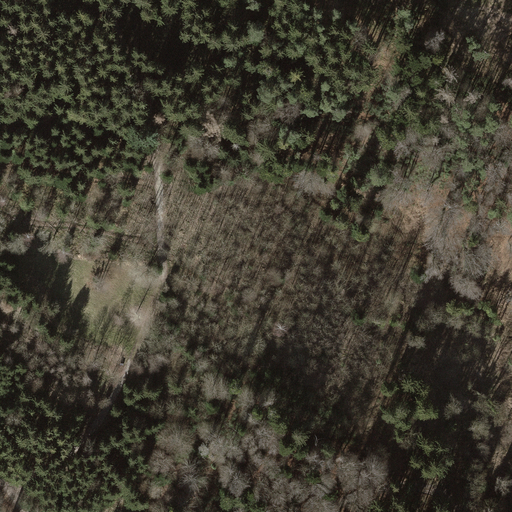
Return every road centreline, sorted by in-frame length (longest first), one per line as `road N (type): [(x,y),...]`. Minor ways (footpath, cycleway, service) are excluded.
road 1 (track): [(99,0),(155,108),(163,275),(138,361),(97,422),(10,492)]
road 2 (track): [(450,511),(448,501),(407,486),(363,492),(329,511)]
